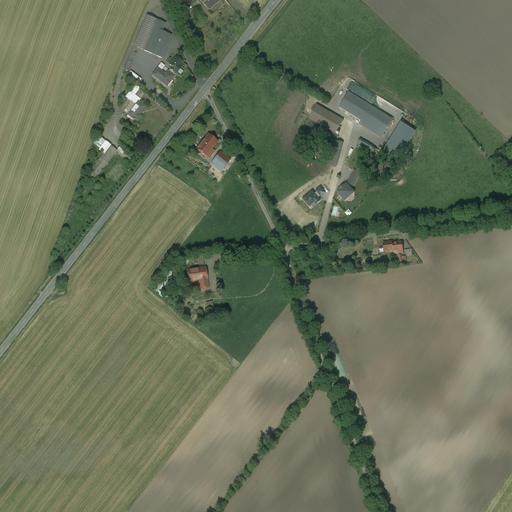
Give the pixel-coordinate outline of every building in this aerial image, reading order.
[(207,0),(208,1),(204,5),(209,10),(220,1),(219,0),(207,0)] [(124,69),(129,71),(136,54),(135,53),(137,48),(162,58),(171,36),(162,32),(166,24),(147,16),(124,69)] [(169,68),(176,74),(182,66),(180,64),(183,61),(176,56),(169,64),(171,65),(169,68)] [(167,86),(176,74),(169,68),(165,72),(162,70),(165,66),(161,63),(152,75),(167,86)] [(146,107),(139,102),(141,100),(140,99),(142,97),(137,93),(139,90),(140,89),(136,85),(133,89),(132,89),(125,97),(131,102),(131,101),(132,102),(136,105),(131,111),(130,111),(128,114),(127,114),(137,122),(142,116),(140,115),(146,107)] [(392,119),(349,93),(339,108),(361,121),(382,135),(392,119)] [(131,111),(136,105),(132,102),(124,111),(128,114),(130,111),(131,111)] [(343,121),(316,106),(309,119),(335,134),(343,121)] [(380,138),(382,135),(361,121),(359,125),(380,138)] [(222,139),(211,130),(198,145),(211,155),(217,148),(215,147),(222,139)] [(105,152),(93,170),(101,175),(119,148),(101,136),(95,143),(102,148),(101,150),(105,152)] [(343,144),(334,141),(329,156),(339,159),(343,144)] [(233,156),(223,149),(215,160),(225,167),(233,156)] [(349,180),(355,183),(360,173),(354,170),(349,180)] [(337,193),(345,201),(354,193),(349,187),(346,184),(344,187),(343,186),(340,189),(340,190),(337,193)] [(395,238),(385,239),(386,250),(396,249),(396,251),(407,250),(405,240),(395,241),(395,238)] [(209,264),(188,266),(189,283),(201,282),(201,286),(211,284),(209,264)] [(161,280),(155,287),(160,291),(165,284),(161,280)] [(166,299),(168,296),(161,291),(159,293),(166,299)] [(215,301),(207,301),(208,309),(215,309),(215,313),(222,313),(221,307),(215,308),(215,301)]
